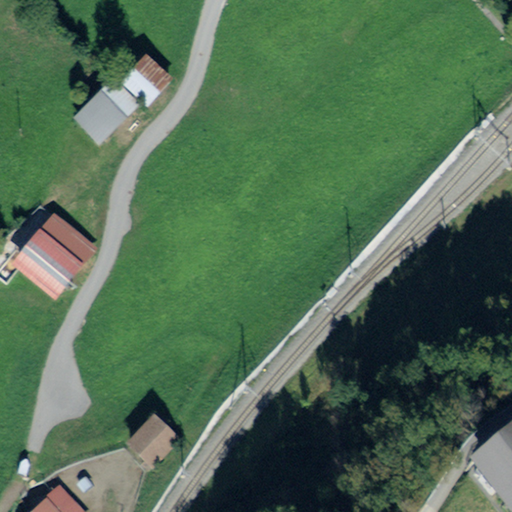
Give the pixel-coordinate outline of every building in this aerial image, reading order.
[(169,77),(145,57),(125,80),(148,100),(169,77)] [(134,102),(113,82),(79,117),(100,137),(134,102)] [(92,247),(56,218),(19,264),(55,293),(92,247)] [(173,433),(156,417),(133,442),(150,458),(173,433)] [(511,511),(511,420),(465,458),(508,511),(511,511)] [(72,511),(53,493),(33,511),(72,511)]
